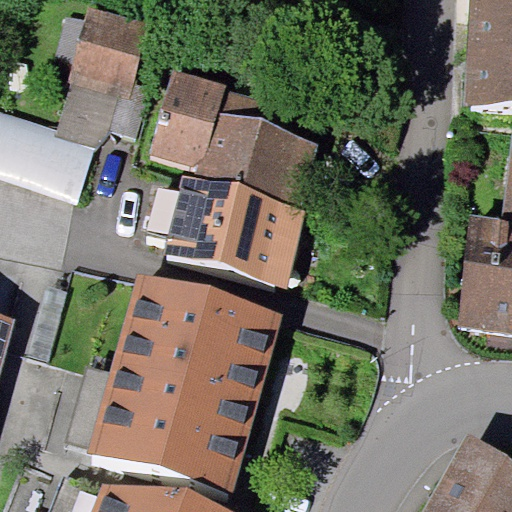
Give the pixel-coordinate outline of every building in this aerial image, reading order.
[(511,0),(473,0),(467,121),(511,123),(511,0)] [(106,133),(104,138),(131,146),(150,74),(134,69),(141,47),(81,30),(67,86),(92,92),(83,127),(106,133)] [(196,178),(192,193),(287,220),(305,154),(213,129),(219,106),(166,91),(146,163),(196,178)] [(0,184),(73,208),(90,158),(0,128),(0,184)] [(163,266),(270,296),(287,220),(192,193),(184,190),(179,207),(156,200),(143,247),(166,254),(163,266)] [(454,334),(511,341),(511,242),(506,241),(465,236),(454,334)] [(149,293),(97,473),(233,511),(284,331),(149,293)] [(0,336),(0,402),(18,342),(0,336)] [(511,511),(511,491),(467,460),(435,511),(511,511)] [(64,486),(53,511),(194,511),(181,507),(64,486)]
